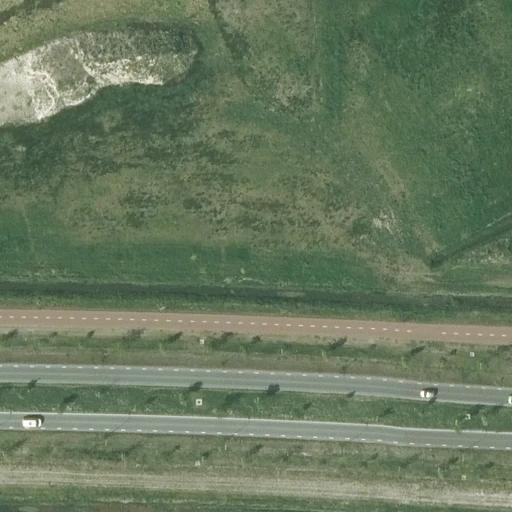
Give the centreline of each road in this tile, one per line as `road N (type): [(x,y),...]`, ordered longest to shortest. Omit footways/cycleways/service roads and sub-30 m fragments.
road 1 (secondary): [(511,399),(0,379)]
road 2 (secondary): [(0,427),(511,441)]
